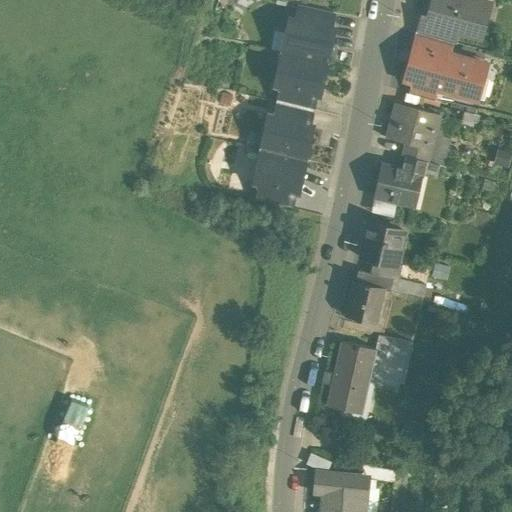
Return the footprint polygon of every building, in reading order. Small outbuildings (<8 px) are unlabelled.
[(488,1),(483,0),(439,0),(439,3),(432,1),(428,16),(426,22),(455,30),(479,36),(488,1)] [(333,12),(300,5),(296,20),(296,21),(329,28),(333,12)] [(455,30),(426,22),(428,16),(422,14),(417,32),(422,34),(452,42),(455,30)] [(329,28),(296,21),(296,20),(290,19),(286,38),(289,39),(286,53),(326,62),(331,42),(327,41),(329,28)] [(452,42),(422,34),(418,46),(449,53),(452,42)] [(449,53),(418,46),(416,52),(413,51),(405,79),(470,97),(474,83),(482,78),(486,63),(448,54),(449,53)] [(326,62),(286,53),(283,67),(280,66),(275,86),(282,87),(278,102),(312,110),(318,81),(322,82),(326,62)] [(312,110),(278,102),(275,118),(269,116),(264,136),(268,137),(265,151),(305,159),(310,139),(306,138),(312,110)] [(439,113),(396,102),(387,137),(406,142),(429,148),(439,113)] [(429,148),(406,142),(403,154),(426,160),(429,148)] [(305,159),(265,151),(262,165),(258,164),(254,183),(261,185),(257,200),(290,208),(297,179),(301,180),(305,159)] [(421,173),(381,164),(374,197),(404,204),(408,186),(418,188),(421,173)] [(403,231),(368,223),(360,257),(372,260),(395,265),(396,263),(403,231)] [(395,265),(372,260),(369,272),(391,277),(398,278),(401,264),(396,263),(395,265)] [(369,272),(358,269),(355,281),(382,287),(381,288),(389,290),(391,277),(369,272)] [(396,291),(424,295),(426,282),(398,278),(396,291)] [(355,281),(354,281),(347,315),(374,321),(381,288),(382,287),(355,281)] [(380,336),(378,347),(410,353),(412,341),(380,336)] [(375,349),(340,341),(326,405),(361,413),(375,349)] [(312,453),(309,462),(327,469),(331,460),(312,453)] [(367,478),(316,473),(314,492),(324,493),(322,511),(356,511),(358,496),(366,497),(367,478)]
